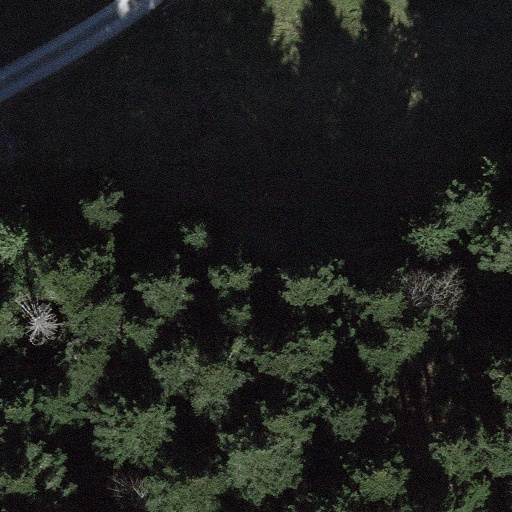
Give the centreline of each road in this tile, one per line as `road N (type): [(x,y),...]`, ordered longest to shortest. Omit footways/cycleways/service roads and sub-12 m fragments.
road 1 (track): [(0,159),(511,340)]
road 2 (track): [(141,0),(0,84)]
